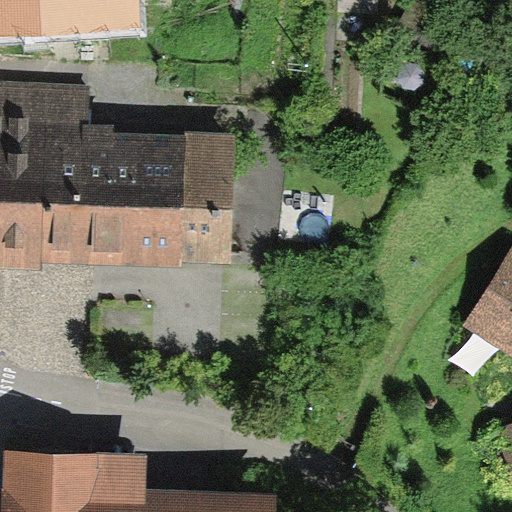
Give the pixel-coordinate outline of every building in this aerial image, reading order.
[(0,0),(0,30),(121,24),(119,0),(0,0)] [(457,25),(425,7),(408,39),(439,56),(457,25)] [(0,244),(220,254),(224,141),(163,139),(163,154),(105,152),(106,129),(82,128),(83,90),(0,86),(0,244)] [(511,347),(511,258),(471,322),(511,347)] [(511,426),(502,431),(511,456),(511,426)] [(130,504),(131,465),(7,459),(5,511),(254,511),(255,508),(130,504)]
